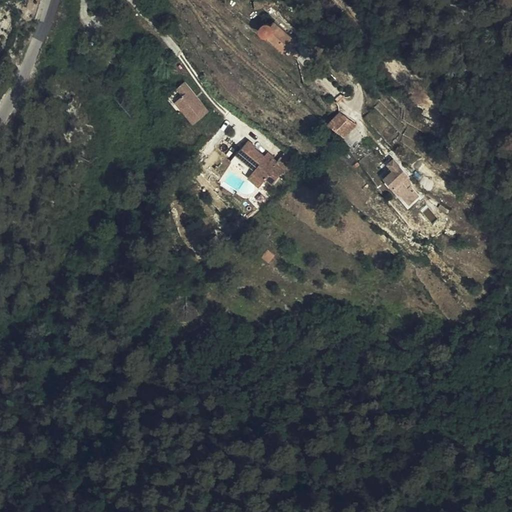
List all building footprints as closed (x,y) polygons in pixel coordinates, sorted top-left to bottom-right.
[(285,41),(297,31),(278,10),(275,12),(268,11),(263,12),(260,15),(259,17),(260,22),(262,24),(265,25),(269,22),(285,41)] [(184,70),(170,81),(182,98),(192,112),(208,100),(184,70)] [(182,98),(170,81),(164,86),(177,102),(182,98)] [(336,133),(347,123),(333,108),(322,118),(336,133)] [(336,133),(334,135),(347,148),(358,136),(347,123),(336,133)] [(248,165),(246,170),(256,178),(259,174),(269,180),(278,166),(263,154),(261,156),(245,145),(247,141),(240,136),(230,151),(248,165)] [(374,177),(389,192),(397,184),(401,189),(405,186),(401,173),(386,158),(381,164),(383,167),(374,177)] [(253,183),(255,180),(246,170),(242,175),(253,183)] [(246,170),(255,180),(256,178),(246,170)] [(268,259),(273,251),(266,247),(261,254),(268,259)]
